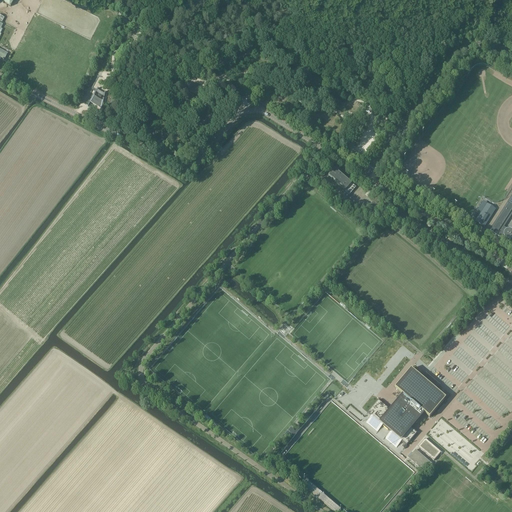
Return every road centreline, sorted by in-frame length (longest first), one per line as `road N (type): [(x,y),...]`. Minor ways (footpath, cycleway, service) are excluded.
road 1 (tertiary): [(365,172),(251,108),(195,163),(179,166),(0,76)]
road 2 (unknown): [(212,280),(295,182),(319,171),(510,286)]
road 3 (tertiary): [(365,172),(455,53),(483,43),(511,54)]
road 4 (residential): [(511,267),(365,172)]
